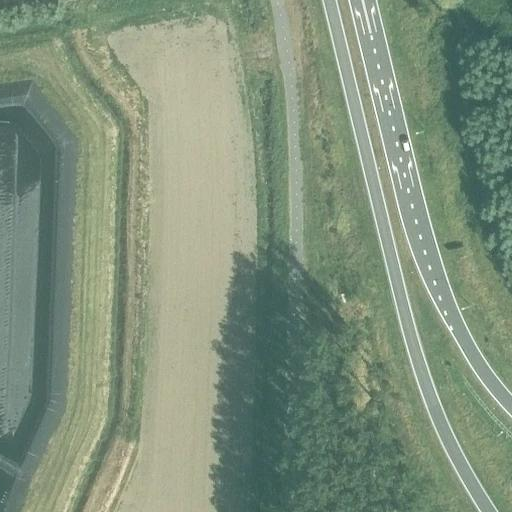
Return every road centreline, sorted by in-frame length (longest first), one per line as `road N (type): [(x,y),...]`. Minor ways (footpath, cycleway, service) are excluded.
road 1 (trunk): [(327,0),(415,349),(446,436),(488,511)]
road 2 (trunk): [(511,405),(478,363),(424,247),(364,0)]
